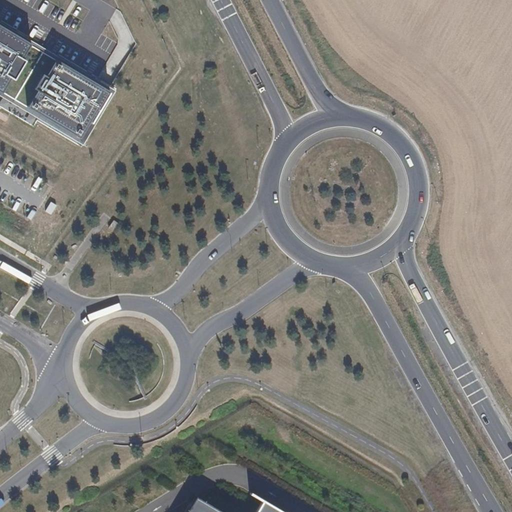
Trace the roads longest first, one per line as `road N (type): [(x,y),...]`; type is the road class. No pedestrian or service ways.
road 1 (primary): [(340,268),(374,300),(478,489)]
road 2 (primary): [(511,460),(410,274),(404,237)]
road 3 (unclassified): [(186,359),(212,327),(303,269),(327,266)]
road 4 (unclassified): [(268,189),(261,207),(182,291),(151,310)]
road 5 (primary): [(220,0),(278,113),(283,149)]
road 6 (primary): [(404,237),(418,199),(411,160),(384,130),(346,118)]
road 7 (primary): [(346,118),(315,88),(270,0)]
road 8 (unclassified): [(0,498),(108,422)]
